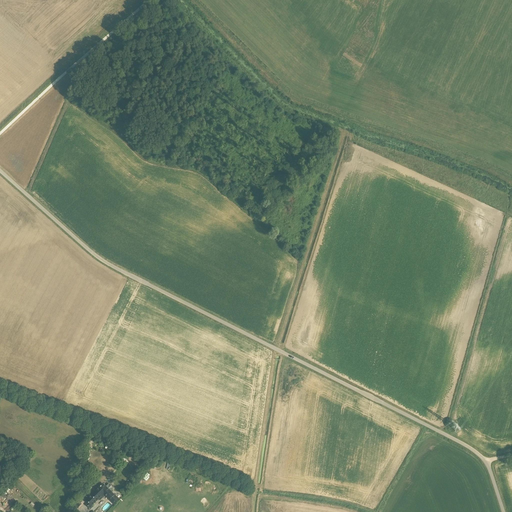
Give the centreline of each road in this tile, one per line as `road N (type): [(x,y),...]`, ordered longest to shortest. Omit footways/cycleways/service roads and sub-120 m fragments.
road 1 (unclassified): [(503,511),(476,452),(105,263),(0,170)]
road 2 (track): [(511,179),(293,97),(195,0)]
road 3 (track): [(0,387),(254,487)]
